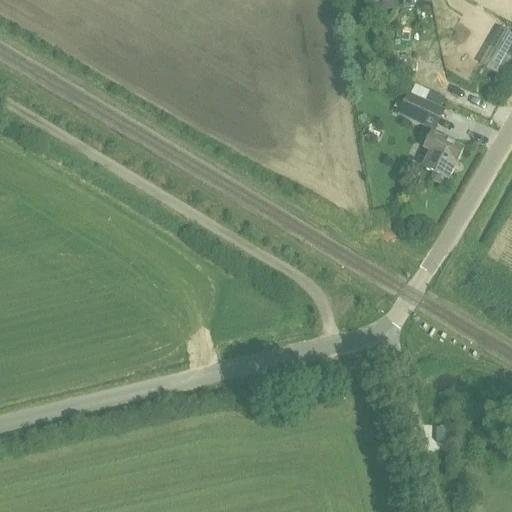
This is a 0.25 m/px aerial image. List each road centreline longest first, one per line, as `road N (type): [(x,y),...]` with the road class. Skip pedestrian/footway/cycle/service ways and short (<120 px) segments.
road 1 (unclassified): [(0,426),(386,334)]
road 2 (unclassified): [(386,334),(511,128)]
road 3 (unclassified): [(386,334),(431,511)]
